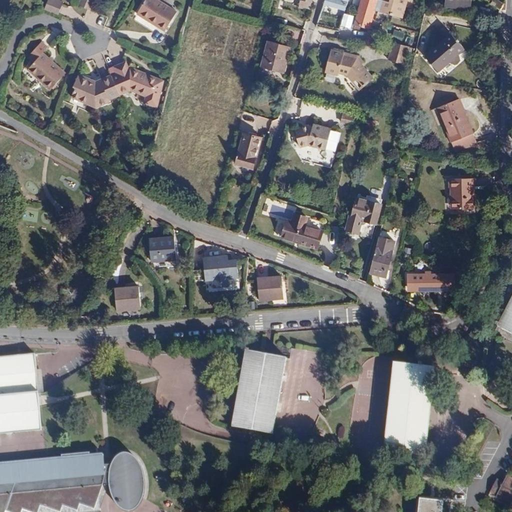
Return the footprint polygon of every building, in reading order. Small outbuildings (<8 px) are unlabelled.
[(57,15),(63,3),(57,0),(47,0),(44,9),(57,15)] [(80,0),(78,5),(90,10),(94,0),(80,0)] [(164,32),(176,12),(157,0),(144,0),(136,14),(164,32)] [(348,1),(344,0),(326,0),(325,5),(346,11),(348,1)] [(361,0),(354,24),(369,29),(377,0),(361,0)] [(380,0),(377,11),(402,18),(406,0),(380,0)] [(470,9),(471,0),(446,0),(446,6),(470,9)] [(503,4),(497,0),(483,0),(499,10),(503,4)] [(352,28),(355,15),(345,12),(341,25),(352,28)] [(438,72),(447,63),(459,53),(464,50),(451,34),(425,57),(438,72)] [(283,73),(290,47),(268,41),(261,67),(283,73)] [(65,74),(42,53),(47,48),(41,42),(27,57),(33,64),(27,70),(49,91),(65,74)] [(410,45),(395,42),(390,59),(406,63),(410,45)] [(373,79),(362,65),(358,60),(342,56),(343,54),(330,51),(325,73),(338,76),(338,74),(348,76),(358,90),(373,79)] [(358,60),(362,65),(364,63),(359,57),(343,53),(343,54),(342,56),(358,60)] [(459,53),(447,63),(453,64),(459,60),(459,53)] [(111,75),(120,96),(131,91),(145,97),(143,103),(157,107),(164,80),(130,67),(129,67),(126,62),(113,68),(115,73),(111,75)] [(109,100),(120,96),(111,75),(95,81),(77,74),(72,87),(75,88),(70,98),(96,108),(109,102),(109,100)] [(477,143),(459,99),(438,108),(455,152),(477,143)] [(352,125),(354,115),(344,113),(341,123),(352,125)] [(325,150),(330,129),(313,124),(312,126),(309,125),(295,129),(299,147),(308,145),(325,150)] [(252,169),(261,138),(244,133),(235,165),(252,169)] [(474,208),(473,179),(449,179),(449,188),(452,188),(452,209),(474,208)] [(376,224),(381,205),(356,198),(351,218),(376,224)] [(317,249),(323,231),(305,225),(307,218),(294,213),(291,222),(287,220),(281,237),(317,249)] [(175,260),(174,237),(149,239),(151,261),(175,260)] [(378,238),(369,273),(386,277),(395,243),(378,238)] [(229,278),(227,256),(203,258),(205,280),(229,278)] [(455,291),(455,274),(418,274),(418,291),(455,291)] [(283,298),(281,276),(257,278),(258,300),(283,298)] [(511,332),(511,281),(500,305),(506,308),(498,325),(511,332)] [(140,309),(139,286),(114,288),(116,310),(140,309)] [(272,434),(287,358),(272,355),(246,350),(231,426),(272,434)] [(38,393),(35,354),(0,356),(0,434),(5,434),(7,435),(11,435),(12,433),(41,431),(38,393)] [(436,367),(394,363),(384,451),(426,456),(436,367)] [(112,463),(112,464),(104,465),(104,456),(90,457),(90,453),(61,456),(62,460),(0,465),(0,511),(4,511),(5,511),(8,511),(21,511),(22,509),(29,511),(37,511),(40,506),(58,511),(60,511),(63,506),(77,511),(80,505),(94,510),(103,486),(109,486),(109,488),(110,490),(110,492),(111,494),(112,497),(113,499),(114,501),(115,503),(116,504),(117,506),(118,507),(119,508),(121,509),(122,510),(123,510),(124,511),(125,511),(127,511),(128,511),(130,511),(132,511),(133,511),(135,509),(137,508),(138,508),(138,507),(139,506),(140,504),(141,502),(142,500),(143,498),(143,496),(144,495),(144,493),(145,490),(145,488),(145,485),(145,482),(144,478),(144,475),(143,473),(143,471),(142,469),(139,463),(138,460),(136,458),(134,456),(132,455),(130,454),(128,453),(126,453),(125,453),(123,453),(121,454),(120,454),(118,455),(117,456),(116,457),(115,458),(114,459),(114,460),(113,461),(112,463)] [(490,492),(511,503),(511,479),(506,477),(504,482),(496,478),(490,492)] [(441,511),(443,502),(420,499),(418,511),(441,511)]
